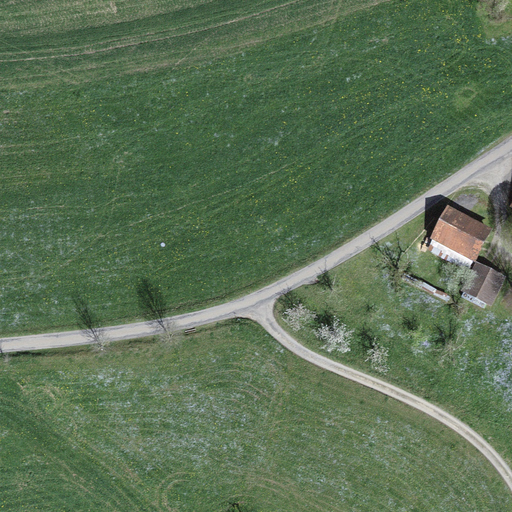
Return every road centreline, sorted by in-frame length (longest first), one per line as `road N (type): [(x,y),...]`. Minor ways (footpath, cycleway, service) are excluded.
road 1 (track): [(0,345),(156,327),(251,303),(511,145)]
road 2 (track): [(511,482),(447,420),(294,347),(251,303)]
